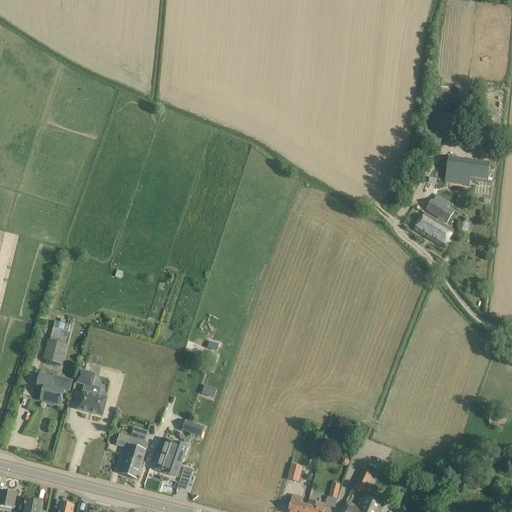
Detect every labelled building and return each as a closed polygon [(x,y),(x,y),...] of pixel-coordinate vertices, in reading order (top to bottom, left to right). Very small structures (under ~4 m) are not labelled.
[(491,164),(448,158),(444,182),(469,186),(470,178),(488,181),(491,164)] [(443,249),(455,231),(446,226),(454,213),(433,200),(414,230),(443,249)] [(49,342),(48,342),(43,362),(62,367),(68,346),(66,346),(71,327),(54,323),(49,342)] [(208,349),(217,352),(219,345),(210,342),(208,349)] [(217,355),(209,352),(207,360),(215,363),(217,355)] [(96,375),(80,371),(77,384),(85,386),(84,393),(83,393),(78,410),(90,413),(103,416),(107,399),(99,397),(101,390),(93,388),(96,375)] [(43,388),(40,400),(48,402),(60,405),(64,389),(70,391),(73,381),(54,376),(54,379),(40,375),(37,386),(43,388)] [(214,400),(217,389),(204,386),(201,396),(214,400)] [(488,416),(490,427),(505,425),(504,413),(488,416)] [(182,433),(202,439),(205,429),(186,422),(182,433)] [(142,462),(148,443),(145,442),(148,432),(134,428),(131,438),(139,441),(134,459),(136,460),(130,477),(137,479),(142,462)] [(120,434),(120,435),(116,446),(128,450),(120,474),(128,477),(130,477),(136,460),(134,459),(139,441),(131,438),(120,434)] [(169,462),(181,466),(187,448),(174,443),(161,438),(159,444),(166,446),(166,447),(163,457),(170,459),(169,462)] [(164,451),(162,456),(161,455),(156,470),(164,473),(177,477),(181,466),(169,462),(170,459),(163,457),(166,447),(166,446),(159,444),(158,449),(164,451)] [(299,483),(303,468),(291,464),(287,480),(299,483)] [(181,479),(190,482),(193,471),(185,468),(181,479)] [(353,489),(365,495),(375,475),(363,469),(353,489)] [(332,483),(329,497),(337,500),(340,486),(332,483)] [(17,494),(0,490),(0,507),(14,510),(17,494)] [(301,504),(302,498),(293,496),(288,511),(307,511),(309,506),(301,504)] [(360,497),(356,506),(346,502),(341,511),(375,511),(380,502),(366,497),(365,499),(360,497)] [(34,501),(30,500),(29,502),(27,502),(24,511),(43,511),(41,511),(42,505),(35,503),(34,501)] [(309,506),(307,511),(324,511),(326,505),(316,502),(315,508),(309,506)]
